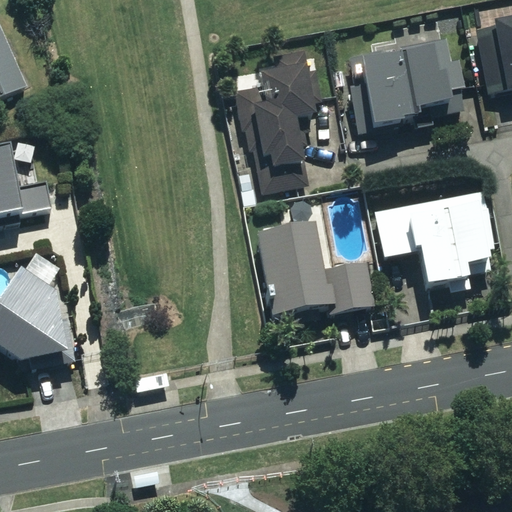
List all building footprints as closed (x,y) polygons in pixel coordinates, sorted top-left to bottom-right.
[(0,98),(28,86),(0,21),(0,98)] [(511,27),(480,34),(492,102),(511,98),(511,27)] [(461,112),(448,41),(356,58),(370,129),(461,112)] [(265,195),(313,186),(301,122),(322,118),(310,55),(263,64),(268,88),(239,94),(250,154),(257,153),(265,195)] [(0,227),(56,216),(50,186),(24,191),(15,149),(0,151),(0,227)] [(497,277),(491,240),(497,239),(488,194),(378,215),(386,259),(428,252),(435,288),(497,277)] [(378,311),(369,267),(332,274),(322,228),(262,241),(278,320),(333,309),(335,319),(378,311)] [(23,340),(34,338),(37,358),(66,351),(59,310),(23,285),(7,306),(0,300),(0,341),(14,351),(23,340)]
